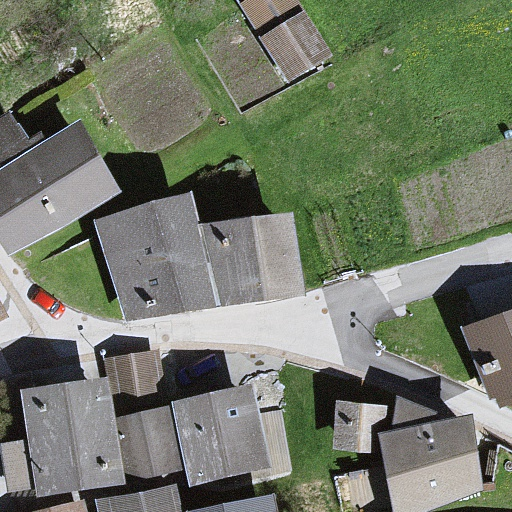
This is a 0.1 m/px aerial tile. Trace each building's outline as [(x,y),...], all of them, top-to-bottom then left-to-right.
[(283,0),(252,0),(229,15),(277,85),(320,60),(283,0)] [(0,99),(10,95),(0,72),(0,99)] [(113,194),(70,130),(21,153),(6,118),(0,121),(0,250),(8,260),(113,194)] [(181,201),(86,227),(110,324),(208,300),(181,201)] [(297,289),(282,219),(202,229),(215,300),(297,289)] [(511,311),(452,335),(492,409),(511,401),(511,311)] [(154,355),(101,361),(107,409),(163,401),(154,355)] [(101,388),(12,401),(19,444),(30,506),(117,489),(101,388)] [(184,485),(262,467),(243,388),(169,409),(184,485)] [(378,403),(330,403),(328,448),(381,448),(378,403)] [(175,480),(163,413),(113,423),(122,490),(175,480)] [(470,413),(385,433),(391,511),(428,511),(482,493),(470,413)] [(19,444),(0,448),(0,494),(1,506),(30,506),(19,444)] [(175,511),(171,486),(84,504),(85,511),(175,511)] [(271,511),(268,500),(210,511),(271,511)]
